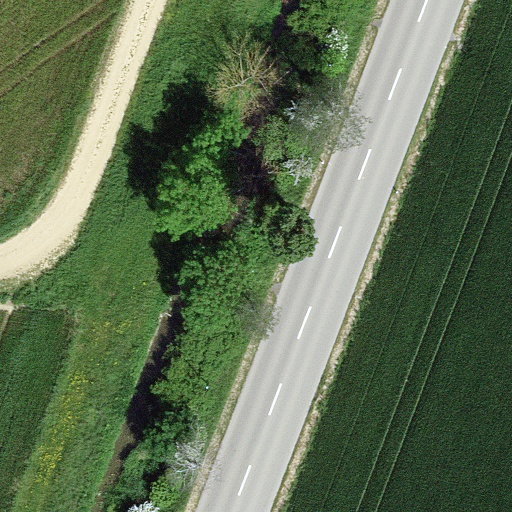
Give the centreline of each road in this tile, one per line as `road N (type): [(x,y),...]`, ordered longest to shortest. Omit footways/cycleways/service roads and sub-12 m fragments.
road 1 (tertiary): [(231,511),(422,0)]
road 2 (track): [(0,262),(51,247),(83,201),(157,0)]
